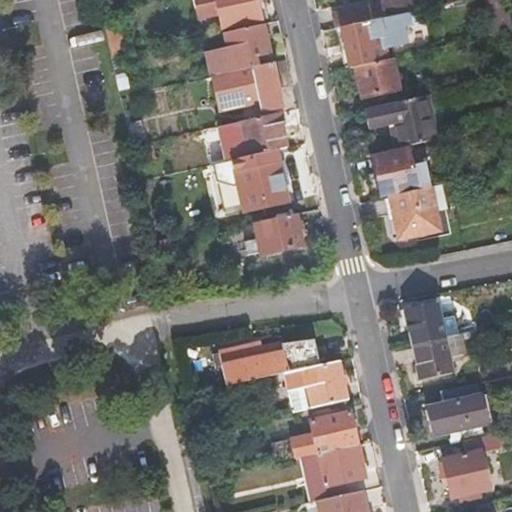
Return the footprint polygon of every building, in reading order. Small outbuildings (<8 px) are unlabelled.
[(258,0),(195,0),(200,20),(221,16),(224,30),(270,20),(267,3),(259,4),(258,0)] [(337,30),(342,29),(380,21),(409,14),(423,11),(420,0),(391,0),(383,2),(384,5),(335,16),(337,30)] [(509,0),(494,0),(498,12),(511,9),(510,5),(509,0)] [(133,8),(104,14),(114,60),(118,59),(128,56),(121,22),(135,19),(133,8)] [(380,21),(342,29),(351,68),(388,58),(387,52),(410,47),(406,30),(413,28),(409,14),(380,21)] [(264,26),(225,34),(229,53),(208,57),(213,78),(260,68),(258,59),(271,56),(264,26)] [(114,60),(117,77),(122,75),(118,59),(114,60)] [(392,59),(356,67),(364,100),(400,91),(392,59)] [(273,65),(260,68),(213,78),(218,100),(256,92),(259,103),(262,116),(283,110),(273,65)] [(221,112),(259,103),(256,92),(218,100),(221,112)] [(428,97),(370,111),(375,131),(393,127),(398,151),(437,142),(428,97)] [(250,157),(288,149),(280,115),(242,123),(250,157)] [(373,161),(376,173),(378,184),(381,198),(421,190),(413,152),(373,161)] [(287,163),(279,165),(287,205),(295,203),(287,163)] [(287,205),(279,165),(239,173),(247,213),(287,205)] [(372,185),(378,184),(376,173),(369,175),(372,185)] [(400,240),(442,231),(432,188),(391,197),(400,240)] [(391,243),(400,240),(391,197),(382,200),(391,243)] [(296,216),(255,225),(256,231),(261,251),(262,257),(303,248),(296,216)] [(244,255),(261,251),(256,231),(239,234),(244,255)] [(174,244),(155,248),(158,261),(176,257),(174,244)] [(412,346),(445,339),(438,304),(418,308),(420,315),(406,318),(412,346)] [(405,311),(406,318),(420,315),(418,308),(405,311)] [(445,339),(412,346),(418,375),(434,372),(435,378),(452,374),(449,358),(464,355),(460,336),(445,339)] [(286,373),(320,366),(316,345),(286,351),(285,345),(255,350),(254,346),(222,353),(228,385),(286,373)] [(340,361),(320,366),(286,373),(295,412),(319,407),(348,401),(340,361)] [(420,381),(435,378),(434,372),(418,375),(420,381)] [(478,385),(440,393),(443,405),(425,408),(431,437),(466,430),(461,405),(481,402),(479,388),(478,385)] [(318,454),(358,446),(351,413),(311,422),(314,435),(294,439),(298,458),(318,454)] [(498,435),(464,442),(467,454),(443,460),(453,500),(460,498),(480,494),(488,492),(480,452),(500,447),(498,435)] [(213,461),(231,458),(228,440),(209,444),(213,461)] [(358,446),(318,454),(327,492),(350,487),(348,480),(365,476),(358,446)] [(368,511),(364,490),(319,500),(321,511),(368,511)] [(482,501),(480,494),(460,498),(461,506),(482,501)]
